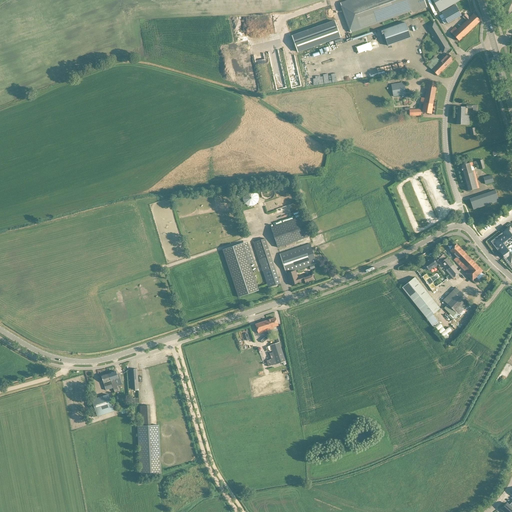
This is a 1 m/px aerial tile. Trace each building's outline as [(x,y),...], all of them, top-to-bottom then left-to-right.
[(350,0),(340,4),(351,33),(411,11),(412,13),(427,7),(424,0),(350,0)] [(432,0),(439,12),(461,0),(432,0)] [(462,15),(456,4),(441,13),(442,14),(439,16),(444,24),(447,22),(448,23),(462,15)] [(452,33),(459,40),(480,21),(473,14),(471,16),(465,21),(466,22),(460,27),(455,32),(455,31),(452,33)] [(340,37),(335,21),(292,36),(298,52),(340,37)] [(405,22),(382,30),(388,46),(411,38),(405,22)] [(450,48),(434,22),(427,26),(444,52),(450,48)] [(432,70),(434,72),(438,76),(454,59),(448,54),(446,57),(443,54),(439,60),(441,62),(432,70)] [(432,70),(441,62),(439,60),(435,56),(426,65),(432,70)] [(424,104),(423,107),(422,112),(431,114),(437,82),(428,81),(425,81),(424,88),(427,88),(425,98),(422,98),(421,103),(424,104)] [(406,94),(404,82),(391,84),(393,97),(406,94)] [(466,108),(473,108),(473,113),(477,114),(477,105),(466,105),(466,108)] [(456,125),(461,125),(469,125),(469,114),(465,113),(465,107),(457,107),(456,125)] [(421,109),(416,109),(410,110),(409,108),(405,108),(406,116),(421,115),(421,109)] [(472,162),(466,164),(461,165),(468,191),(479,188),(473,166),(472,162)] [(492,175),(483,177),(485,184),(493,182),(492,175)] [(495,190),(470,199),(473,210),(499,201),(495,190)] [(243,197),(247,207),(261,202),(257,192),(243,197)] [(304,216),(271,227),(278,247),(311,236),(304,216)] [(511,230),(509,227),(498,236),(500,239),(496,242),(501,248),(499,250),(499,251),(505,258),(507,256),(511,261),(511,260),(511,230)] [(265,238),(254,242),(268,287),(280,284),(265,238)] [(243,243),(223,249),(238,296),(259,290),(248,258),(247,253),(243,243)] [(315,258),(310,244),(280,254),(286,273),(287,273),(291,285),(305,280),(306,283),(314,280),(312,274),(304,277),(303,275),(297,277),(295,271),(317,263),(315,258)] [(476,264),(456,244),(450,251),(464,265),(461,267),(466,273),(476,264)] [(497,259),(502,255),(498,251),(493,254),(497,259)] [(447,269),(446,270),(454,280),(456,278),(455,277),(459,273),(443,254),(439,259),(447,269)] [(425,265),(424,266),(426,270),(428,268),(429,270),(437,265),(432,257),(424,263),(425,265)] [(466,273),(473,281),(483,271),(476,264),(466,273)] [(402,287),(405,291),(433,326),(438,322),(433,314),(440,308),(415,277),(402,287)] [(448,304),(444,308),(455,319),(471,302),(456,287),(443,300),(448,304)] [(255,324),(257,329),(259,333),(274,328),(274,327),(278,325),(275,318),(255,324)] [(271,345),(268,346),(270,351),(272,351),(273,352),(273,354),(277,364),(286,361),(282,347),(284,347),(282,342),(280,342),(270,345),(271,345)] [(139,393),(137,370),(137,375),(131,375),(132,389),(138,389),(139,393)] [(116,371),(108,374),(112,384),(114,392),(117,391),(116,388),(121,386),(122,389),(128,387),(124,377),(118,379),(120,385),(116,386),(114,380),(118,378),(116,371)] [(101,376),(103,381),(105,387),(112,384),(108,374),(101,376)] [(93,402),(89,404),(94,417),(98,416),(114,410),(108,394),(97,398),(95,392),(90,394),(93,402)] [(140,406),(140,411),(141,425),(138,426),(140,476),(162,475),(159,425),(151,425),(150,405),(140,406)] [(507,503),(501,509),(504,511),(511,511),(511,501),(509,505),(507,503)]
